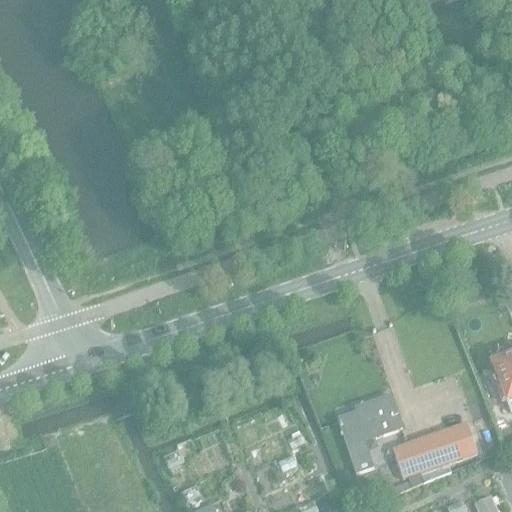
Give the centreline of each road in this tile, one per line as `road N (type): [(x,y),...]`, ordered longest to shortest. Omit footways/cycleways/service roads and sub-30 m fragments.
road 1 (tertiary): [(511,221),(79,365)]
road 2 (tertiary): [(79,365),(0,189)]
